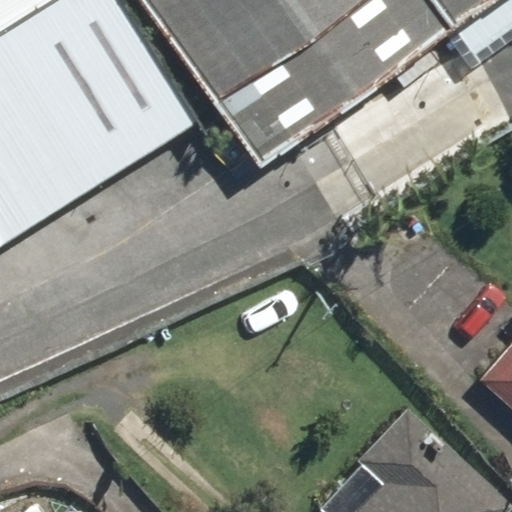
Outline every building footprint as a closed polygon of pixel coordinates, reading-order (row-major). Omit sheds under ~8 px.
[(0,0),(0,231),(183,120),(108,0),(0,0)] [(438,16),(426,0),(134,0),(245,153),(438,16)] [(426,0),(438,16),(460,0),(426,0)] [(511,316),(457,384),(511,428),(511,316)] [(344,461),(350,467),(308,511),(492,511),(499,506),(397,407),(344,461)]
